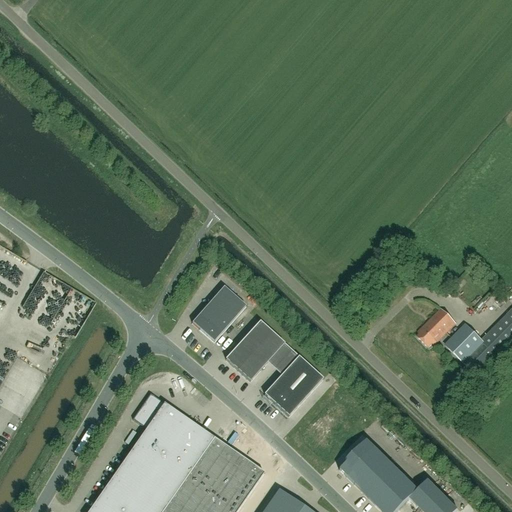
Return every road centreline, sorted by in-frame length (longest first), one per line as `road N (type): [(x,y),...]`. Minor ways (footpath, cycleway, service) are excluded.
road 1 (unclassified): [(511,493),(0,4)]
road 2 (unclassified): [(145,329),(346,511)]
road 3 (unclassified): [(38,511),(145,329)]
road 4 (unclassified): [(0,215),(145,329)]
